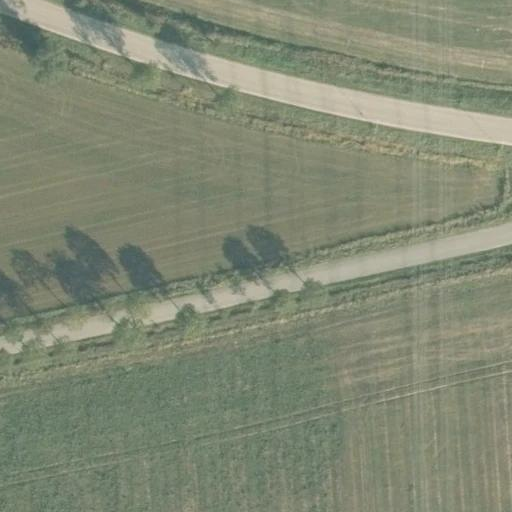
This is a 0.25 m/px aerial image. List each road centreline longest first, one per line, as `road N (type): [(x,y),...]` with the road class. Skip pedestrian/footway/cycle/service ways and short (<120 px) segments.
road 1 (tertiary): [(511,130),(353,102),(0,2)]
road 2 (unclassified): [(0,347),(511,231)]
